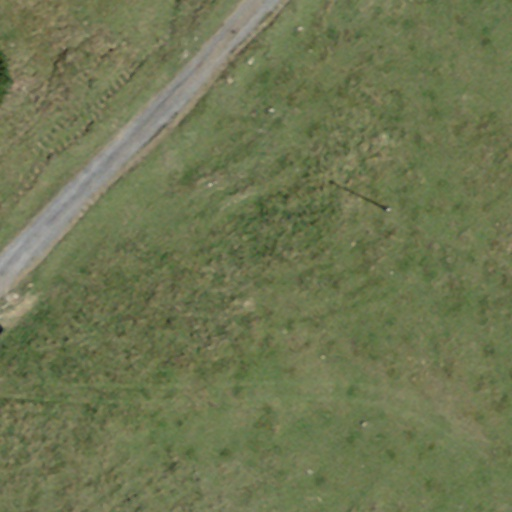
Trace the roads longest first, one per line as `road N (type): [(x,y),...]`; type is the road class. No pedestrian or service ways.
road 1 (track): [(511,509),(493,477),(442,430),(397,408),(234,395),(0,399)]
road 2 (track): [(0,279),(268,0)]
